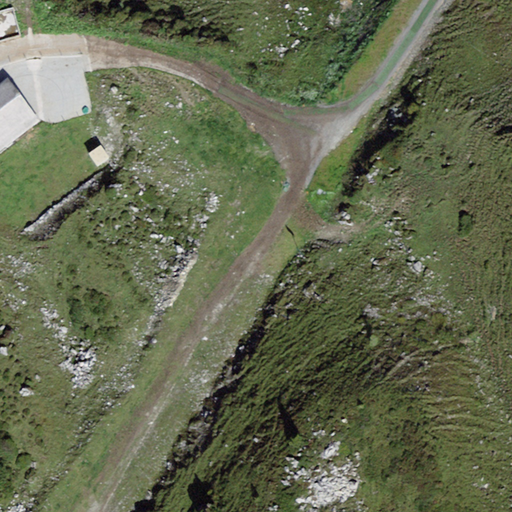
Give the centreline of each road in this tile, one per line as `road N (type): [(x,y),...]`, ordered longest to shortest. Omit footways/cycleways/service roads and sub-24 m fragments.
road 1 (track): [(313,151),(103,511)]
road 2 (track): [(313,151),(306,99),(194,49),(92,33),(0,31)]
road 3 (track): [(428,0),(313,151)]
